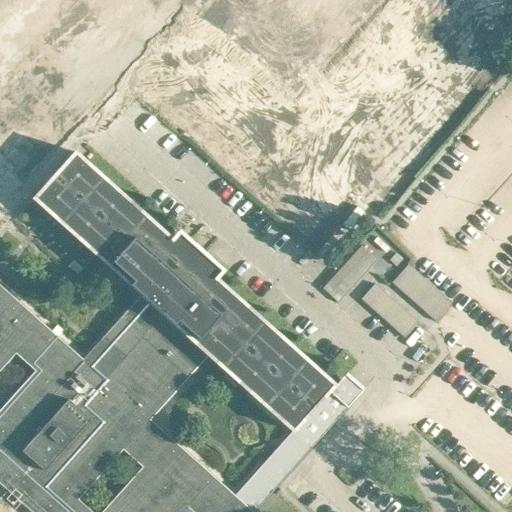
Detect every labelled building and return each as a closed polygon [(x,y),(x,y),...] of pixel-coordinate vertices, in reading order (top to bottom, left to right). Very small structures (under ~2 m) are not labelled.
[(0,0),(0,155),(25,178),(185,0),(0,0)] [(263,0),(237,30),(300,87),(377,0),(263,0)] [(76,151),(34,199),(142,295),(207,354),(292,430),(295,433),(337,386),(337,385),(219,279),(226,271),(181,230),(173,238),(76,151)] [(329,166),(288,158),(281,193),(322,201),(329,166)] [(362,245),(323,288),(338,302),(377,259),(362,245)] [(408,265),(392,283),(435,321),(452,303),(408,265)] [(375,284),(362,299),(405,338),(418,322),(375,284)] [(254,511),(255,511),(354,401),(354,400),(358,395),(342,380),(337,385),(337,386),(295,433),(292,430),(235,494),(150,418),(207,354),(142,295),(141,296),(101,341),(84,360),(0,285),(0,482),(33,511),(254,511)]
